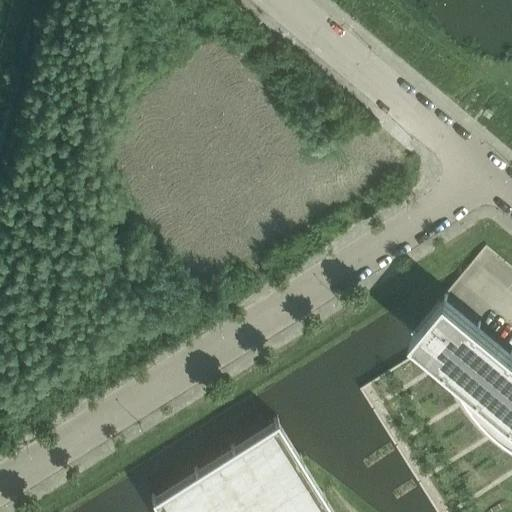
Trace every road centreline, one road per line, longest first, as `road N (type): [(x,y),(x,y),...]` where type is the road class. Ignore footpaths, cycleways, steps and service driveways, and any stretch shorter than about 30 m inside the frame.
road 1 (unclassified): [(0,482),(492,177)]
road 2 (unclassified): [(492,177),(278,0)]
